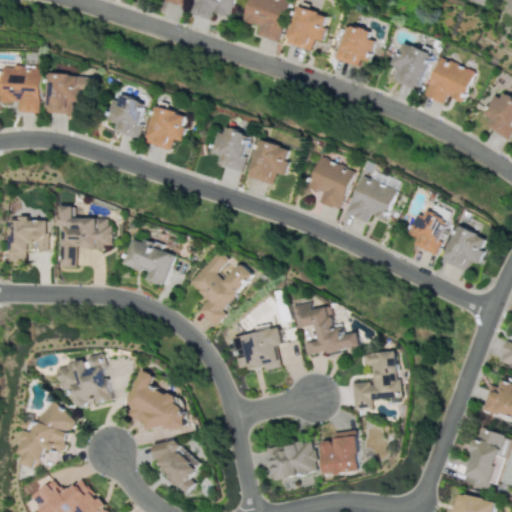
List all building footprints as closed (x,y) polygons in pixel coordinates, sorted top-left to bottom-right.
[(232,16),(236,0),(195,0),(192,13),(211,19),(213,11),(232,16)] [(279,41),(291,0),(249,0),(244,21),(260,25),(258,35),(279,41)] [(511,0),(502,0),(509,2),(505,13),(511,15),(511,0)] [(287,43),(311,49),(314,38),(322,40),(329,14),(297,6),(287,43)] [(336,59),(359,66),(364,49),(372,52),(375,40),(368,38),(371,30),(346,23),(336,59)] [(418,89),(434,54),(405,41),(400,52),(397,51),(391,63),(399,67),(394,78),(418,89)] [(444,102),(447,95),(464,101),(475,70),(440,57),(426,95),(444,102)] [(39,113),(42,67),(2,65),(1,71),(0,70),(0,100),(18,102),(17,111),(39,113)] [(72,113),(73,100),(92,101),(94,75),(48,73),(47,112),(72,113)] [(485,126),(507,138),(511,129),(511,99),(511,96),(505,92),(501,98),(494,94),(483,113),(490,117),(485,126)] [(116,98),(108,120),(117,123),(115,129),(138,137),(150,103),(125,95),(123,100),(116,98)] [(184,140),(187,126),(185,125),(188,114),(158,105),(148,142),(171,149),(174,138),(184,140)] [(211,152),(218,154),(216,164),(241,170),(250,133),(226,127),(224,133),(216,131),(211,152)] [(247,175),(272,184),(276,172),(285,175),(289,161),(286,160),(290,148),(260,138),(247,175)] [(319,201),(341,209),(356,170),(321,157),(309,187),(323,192),(319,201)] [(385,219),(398,188),(363,174),(347,213),(366,220),(369,213),(385,219)] [(74,217),(74,205),(58,205),(57,266),(75,267),(75,247),(110,247),(111,217),(74,217)] [(413,243),(434,254),(451,220),(427,209),(424,215),(418,213),(409,232),(416,236),(413,243)] [(10,220),(9,265),(26,265),(27,250),(47,250),(48,220),(29,219),(29,216),(19,215),(19,220),(10,220)] [(442,260),(465,270),(470,259),(478,263),(489,238),(458,224),(442,260)] [(175,253),(161,249),(163,245),(145,239),(144,241),(134,237),(125,264),(150,272),(147,279),(164,285),(175,253)] [(213,323),(258,275),(244,261),(226,281),(219,274),(232,260),(221,250),(191,282),(209,299),(199,309),(213,323)] [(333,305),(315,308),(313,301),(294,305),(298,328),(317,324),(320,340),(305,342),(308,355),(330,351),(330,352),(362,345),(359,332),(339,336),(333,305)] [(241,367),(251,366),(251,369),(267,366),(267,369),(282,367),(279,345),(286,344),(283,328),(237,335),(241,367)] [(511,342),(506,340),(499,360),(511,364),(511,342)] [(352,382),(354,408),(372,407),(372,399),(391,398),(391,402),(403,402),(402,378),(400,378),(398,350),(364,352),(364,366),(372,365),(373,381),(352,382)] [(55,365),(61,389),(71,387),(75,406),(93,401),(93,403),(110,398),(100,355),(55,365)] [(146,431),(168,424),(179,429),(188,426),(183,406),(182,408),(178,394),(171,392),(167,393),(151,386),(156,374),(143,368),(130,398),(133,408),(130,415),(143,421),(146,431)] [(511,419),(511,384),(501,379),(498,387),(492,384),(482,405),(511,419)] [(38,467),(43,447),(62,452),(69,427),(73,429),(77,414),(44,405),(37,431),(26,429),(20,452),(24,454),(22,463),(38,467)] [(461,479),(488,490),(510,437),(484,427),(478,440),(477,439),(461,479)] [(322,440),(326,474),(362,470),(357,429),(333,432),(333,438),(322,440)] [(151,453),(187,493),(198,483),(191,476),(203,465),(174,433),(151,453)] [(272,479),(318,472),(313,440),(267,447),(272,479)] [(31,495),(41,511),(65,511),(68,510),(69,511),(106,511),(84,477),(61,492),(54,480),(31,495)] [(494,511),(497,500),(464,493),(459,494),(455,511),(494,511)]
